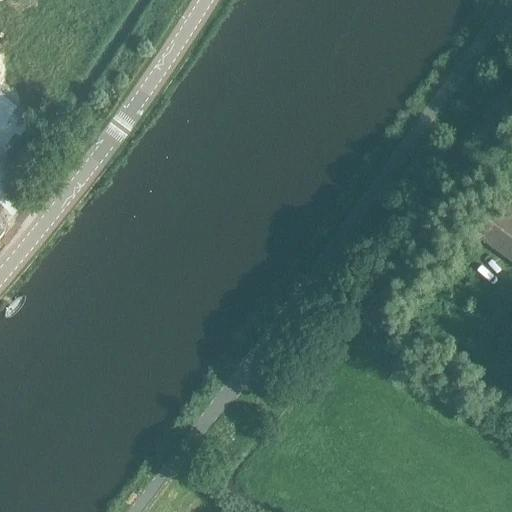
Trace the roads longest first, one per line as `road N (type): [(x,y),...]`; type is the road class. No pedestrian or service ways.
road 1 (unclassified): [(128,511),(367,209),(511,5)]
road 2 (tertiary): [(0,283),(72,197),(211,0)]
road 3 (track): [(234,377),(394,511)]
